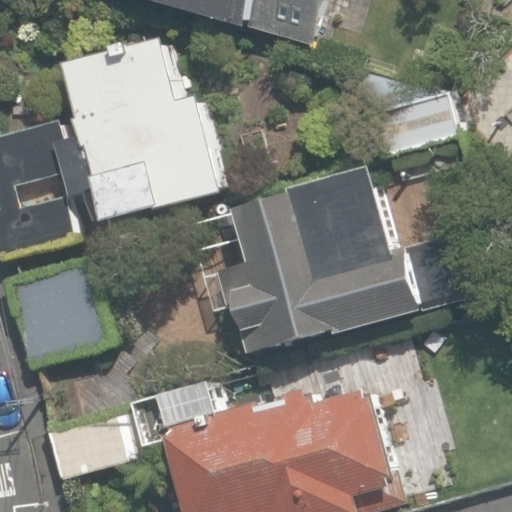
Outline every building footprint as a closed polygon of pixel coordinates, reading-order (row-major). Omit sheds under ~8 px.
[(105,0),(284,48),(297,0),(105,0)] [(93,142),(74,149),(66,125),(0,146),(0,154),(22,222),(0,229),(0,242),(9,271),(92,244),(79,204),(110,194),(124,236),(241,197),(210,103),(194,108),(176,52),(75,85),(93,142)] [(456,94),(388,117),(401,155),(469,132),(456,94)] [(384,178),(250,213),(263,265),(233,273),(257,363),(434,317),(417,252),(464,240),(447,175),(387,190),(384,178)] [(101,262),(8,294),(39,381),(132,349),(101,262)] [(181,444),(195,511),(370,511),(404,504),(382,401),(181,444)] [(144,406),(53,430),(68,486),(159,462),(144,406)]
